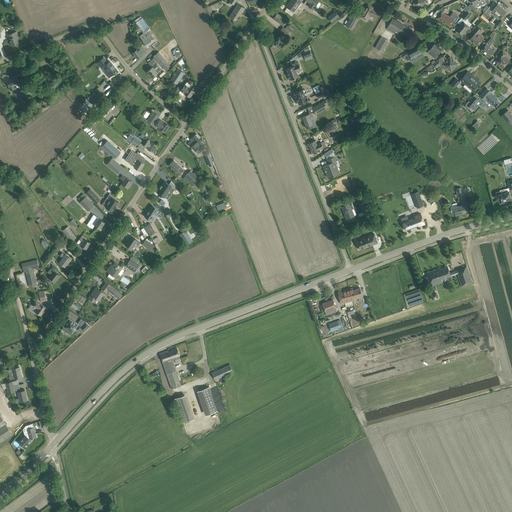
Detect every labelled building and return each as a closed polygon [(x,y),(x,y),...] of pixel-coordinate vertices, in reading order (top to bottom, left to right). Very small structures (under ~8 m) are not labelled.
[(301,1),(299,0),(291,0),(290,3),(289,3),(287,6),(291,10),(291,11),(295,13),(299,7),(301,8),(304,4),(300,2),(301,1)] [(414,0),(412,4),(421,9),(426,0),(425,0),(414,0)] [(470,8),(474,11),(477,9),(475,7),(477,6),(478,7),(481,5),(478,0),(472,0),(474,4),(472,5),(470,4),(468,6),(470,8)] [(244,8),(240,6),(237,4),(229,16),(236,20),(240,13),(241,14),(244,8)] [(360,17),(366,20),(369,14),(374,17),(378,11),(371,8),(371,6),(368,4),(360,17)] [(495,16),(497,14),(502,8),(498,4),(493,9),(490,6),(485,12),(488,15),(491,13),(495,16)] [(496,24),(499,27),(504,21),(500,18),(501,18),(506,12),(502,8),(497,14),(499,16),(497,18),(499,20),(496,24)] [(331,22),(339,15),(335,11),(327,17),(331,22)] [(450,16),(441,11),(437,18),(443,22),(443,21),(450,25),(453,21),(456,22),(459,16),(453,13),(451,16),(450,16)] [(462,17),(459,21),(461,23),(463,21),(465,19),(466,20),(468,18),(471,14),(468,12),(467,11),(462,17)] [(273,18),(283,25),(287,20),(277,13),(273,18)] [(345,26),(351,29),(356,20),(350,17),(345,26)] [(142,18),(135,22),(143,33),(150,28),(142,18)] [(387,29),(395,33),(397,31),(399,32),(400,31),(409,36),(413,30),(403,25),(404,24),(393,18),(387,29)] [(507,23),(511,27),(511,22),(511,23),(509,21),(510,20),(507,18),(504,21),(503,22),(506,25),(507,23)] [(460,26),(456,29),(462,35),(464,33),(465,34),(466,32),(466,31),(467,30),(470,33),(472,31),(468,28),(470,27),(463,21),(461,23),(460,26)] [(475,34),(470,40),(472,42),(473,41),(478,45),(484,38),(479,34),(482,30),(477,26),(472,32),(475,34)] [(280,31),(288,37),(291,33),(283,27),(280,31)] [(143,41),(148,47),(149,46),(154,50),(161,43),(150,28),(143,33),(140,36),(143,41)] [(19,38),(17,33),(16,31),(8,34),(12,45),(18,43),(17,39),(19,38)] [(375,48),(383,53),(390,41),(381,37),(375,48)] [(427,53),(430,55),(435,59),(438,56),(437,55),(442,49),(435,44),(427,53)] [(482,50),(490,57),(495,52),(487,44),(485,46),(482,50)] [(132,53),(137,59),(145,52),(143,50),(144,49),(142,46),(141,47),(140,46),(132,53)] [(423,53),(420,46),(407,53),(411,60),(423,53)] [(305,52),(303,53),(304,58),(308,56),(309,59),(312,57),(310,51),(309,51),(308,48),(307,48),(304,49),(304,50),(305,52)] [(495,59),(498,62),(497,62),(499,64),(498,65),(502,68),(509,60),(505,56),(507,54),(503,51),(499,56),(495,59)] [(148,62),(151,66),(152,67),(147,71),(152,77),(164,68),(166,71),(171,67),(158,52),(153,56),(154,57),(148,62)] [(435,68),(440,65),(445,69),(446,67),(451,71),(455,67),(459,65),(458,64),(458,63),(450,56),(444,63),(443,62),(442,62),(439,59),(435,61),(432,64),(435,68)] [(97,63),(109,77),(117,71),(110,61),(107,64),(103,59),(103,58),(97,63)] [(287,73),(290,80),(298,76),(296,71),(301,69),(299,64),(298,64),(297,62),(292,64),(291,64),(292,66),(287,69),(288,72),(287,73)] [(172,81),(177,84),(183,73),(177,70),(175,73),(177,74),(172,81)] [(465,75),(461,79),(466,83),(463,86),(470,92),(473,89),(473,90),(477,86),(479,83),(472,77),(473,76),(468,71),(465,75)] [(14,86),(15,88),(20,86),(21,85),(17,75),(11,78),(10,77),(6,79),(10,88),(14,86)] [(452,85),(455,88),(460,82),(457,79),(452,85)] [(177,88),(177,89),(177,90),(178,91),(179,92),(183,95),(184,93),(190,97),(194,91),(189,87),(190,84),(187,82),(183,87),(181,86),(179,86),(178,86),(178,87),(177,88)] [(20,86),(23,94),(24,98),(28,96),(26,92),(28,92),(24,84),(21,85),(20,86)] [(325,89),(323,85),(318,88),(320,92),(316,93),(318,98),(321,97),(323,99),(331,95),(327,88),(325,89)] [(480,96),(478,99),(475,97),(470,102),(474,105),(474,106),(477,108),(482,102),(490,108),(492,105),(497,99),(490,93),(491,92),(487,88),(484,92),(480,96)] [(304,89),(303,89),(302,89),(294,92),(296,96),(295,97),(298,105),(309,101),(307,96),(305,96),(304,94),(305,93),(306,92),(306,91),(306,90),(305,89),(304,89)] [(90,101),(97,107),(105,98),(98,92),(90,101)] [(325,104),(323,101),(313,108),(316,112),(326,106),(325,104)] [(511,123),(511,119),(511,118),(511,114),(508,110),(502,116),(510,126),(511,123)] [(147,120),(153,124),(159,115),(153,111),(150,115),(147,120)] [(311,128),(316,126),(312,117),(313,117),(312,113),(309,114),(308,114),(303,116),(306,126),(309,125),(311,128)] [(358,114),(351,117),(353,122),(360,118),(358,114)] [(155,125),(165,132),(169,125),(160,119),(155,125)] [(477,120),(471,127),(474,130),(480,123),(477,120)] [(126,140),(137,147),(142,140),(134,134),(133,135),(131,133),(126,140)] [(198,138),(200,137),(196,134),(195,135),(195,134),(192,137),(190,139),(192,141),(191,142),(191,141),(188,143),(190,145),(189,145),(192,148),(195,151),(203,144),(198,138)] [(383,135),(380,140),(398,152),(401,147),(383,135)] [(157,145),(153,142),(148,139),(144,145),(153,151),(157,145)] [(107,140),(102,146),(115,158),(120,152),(107,140)] [(308,143),(312,153),(319,150),(326,146),(324,141),(317,144),(315,140),(308,143)] [(144,164),(142,162),(144,158),(132,150),(125,160),(131,164),(132,161),(136,163),(134,166),(140,170),(144,164)] [(204,155),(209,166),(214,165),(209,153),(204,155)] [(326,172),(328,177),(332,176),(332,177),(336,176),(335,175),(339,173),(335,161),(337,160),(335,156),(327,159),(329,163),(323,165),(325,169),(324,169),(325,172),(326,172)] [(122,166),(112,157),(106,164),(116,173),(122,166)] [(180,165),(177,163),(174,160),(169,165),(179,175),(184,169),(180,165)] [(185,176),(194,184),(199,179),(190,170),(185,176)] [(132,182),(122,175),(120,178),(123,180),(121,183),(128,187),(132,182)] [(349,184),(346,176),(337,179),(339,183),(336,184),(337,187),(333,188),(337,198),(345,195),(342,187),(349,184)] [(160,187),(157,191),(164,196),(172,186),(174,187),(175,185),(171,180),(169,184),(165,181),(162,185),(162,184),(160,187)] [(401,193),(402,198),(411,196),(408,187),(396,190),(397,194),(401,193)] [(468,211),(463,189),(462,189),(461,187),(456,189),(456,191),(459,202),(462,201),(463,204),(454,207),(455,215),(468,211)] [(507,192),(501,193),(500,191),(496,192),(497,195),(496,195),(497,199),(499,199),(500,203),(505,202),(505,200),(511,199),(510,191),(510,190),(509,188),(506,189),(507,192)] [(96,203),(100,199),(90,189),(86,193),(96,203)] [(423,205),(418,191),(412,194),(417,207),(423,205)] [(94,205),(86,196),(81,201),(80,202),(88,211),(94,205)] [(112,197),(108,203),(104,201),(102,204),(105,206),(105,207),(112,211),(114,208),(115,208),(116,205),(118,202),(112,197)] [(358,200),(364,214),(369,212),(370,212),(364,197),(358,200)] [(342,206),(344,212),(345,212),(346,214),(345,214),(347,218),(354,215),(352,210),(354,209),(352,205),(350,205),(349,203),(346,204),(342,206)] [(159,209),(156,208),(152,205),(148,211),(149,211),(147,213),(147,212),(144,216),(147,217),(146,218),(153,222),(158,215),(155,214),(158,210),(159,209)] [(414,216),(402,221),(405,230),(418,226),(425,224),(421,213),(414,216)] [(91,227),(93,228),(95,225),(100,228),(105,222),(95,215),(93,218),(92,217),(87,224),(89,226),(88,226),(91,227)] [(155,232),(150,223),(145,226),(150,235),(155,232)] [(76,238),(68,226),(62,230),(70,242),(76,238)] [(186,230),(179,234),(186,245),(193,241),(186,230)] [(374,233),(356,241),(359,249),(367,246),(367,247),(378,243),(374,233)] [(77,242),(86,249),(90,243),(81,236),(77,242)] [(140,242),(135,239),(131,236),(125,244),(131,248),(135,243),(138,245),(140,242)] [(154,246),(146,240),(143,244),(151,250),(154,246)] [(51,248),(55,252),(61,247),(58,243),(51,248)] [(43,261),(47,263),(52,255),(48,252),(43,261)] [(71,259),(67,256),(62,252),(60,255),(63,257),(59,262),(64,266),(66,264),(67,264),(71,259)] [(26,272),(28,284),(36,282),(33,268),(39,267),(37,259),(22,263),(24,272),(26,272)] [(126,266),(134,272),(139,265),(130,259),(126,266)] [(119,270),(120,270),(122,267),(115,262),(111,267),(110,267),(107,271),(110,273),(108,276),(113,279),(115,276),(119,270)] [(456,270),(462,286),(472,283),(467,265),(462,267),(463,268),(456,270)] [(450,275),(450,273),(448,266),(439,269),(439,268),(426,273),(427,276),(425,277),(427,284),(451,276),(451,275),(450,275)] [(59,275),(55,272),(54,271),(53,272),(50,269),(47,272),(51,274),(49,277),(54,281),(59,275)] [(106,282),(101,288),(105,292),(107,289),(118,298),(119,299),(122,295),(106,282)] [(99,301),(105,293),(96,287),(89,298),(90,299),(89,299),(90,300),(92,302),(93,301),(94,302),(96,299),(99,301)] [(349,289),(352,300),(356,299),(355,297),(362,295),(360,288),(353,290),(352,288),(349,289)] [(338,292),(341,303),(352,300),(349,289),(338,292)] [(430,293),(432,300),(438,299),(437,291),(430,293)] [(334,312),(333,308),(336,307),(333,299),(322,303),(326,315),(334,312)] [(32,304),(29,307),(33,310),(32,311),(37,314),(38,313),(41,315),(43,312),(44,311),(45,312),(47,308),(36,301),(34,303),(33,305),(32,304)] [(361,323),(358,315),(348,319),(351,326),(361,323)] [(78,324),(69,318),(67,322),(63,326),(64,327),(63,329),(70,334),(72,332),(73,332),(78,324)] [(344,330),(340,320),(329,324),(332,332),(337,330),(338,332),(344,330)] [(86,321),(79,327),(84,332),(90,326),(86,321)] [(163,363),(172,389),(182,385),(172,360),(180,358),(177,349),(169,352),(168,350),(160,353),(163,363)] [(212,373),(215,380),(233,372),(230,364),(212,373)] [(8,370),(9,373),(13,372),(14,378),(17,378),(18,378),(18,377),(22,377),(19,367),(8,370)] [(217,411),(209,387),(197,391),(205,415),(217,411)] [(17,392),(20,402),(24,401),(25,401),(25,400),(27,400),(25,390),(17,392)] [(194,418),(186,394),(174,398),(182,423),(194,418)] [(0,441),(12,434),(0,414),(0,441)] [(27,429),(28,434),(27,434),(26,435),(19,442),(25,448),(29,443),(31,440),(29,438),(36,437),(34,427),(27,429)]
